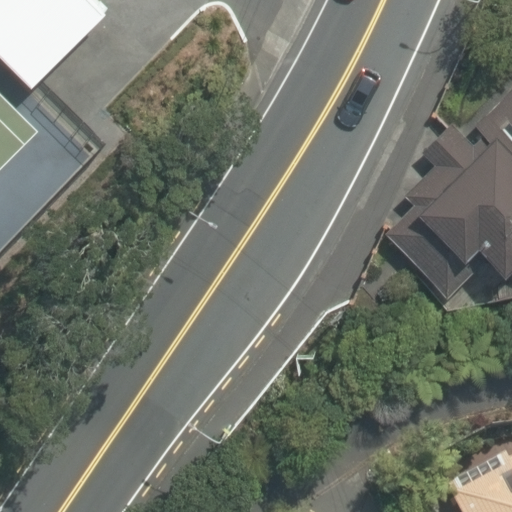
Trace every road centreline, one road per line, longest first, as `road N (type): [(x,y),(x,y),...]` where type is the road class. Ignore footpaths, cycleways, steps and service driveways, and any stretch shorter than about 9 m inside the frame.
road 1 (secondary): [(63,511),(282,181),(384,0)]
road 2 (residential): [(270,511),(411,426),(511,392)]
